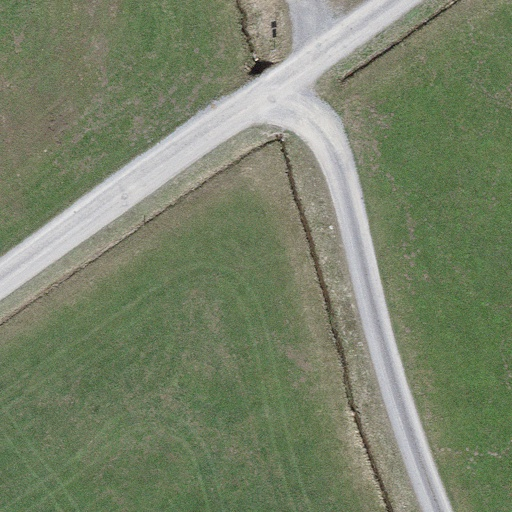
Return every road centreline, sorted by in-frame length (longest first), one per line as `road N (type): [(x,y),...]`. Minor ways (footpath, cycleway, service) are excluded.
road 1 (track): [(414,0),(0,288)]
road 2 (track): [(440,511),(329,132),(278,96)]
